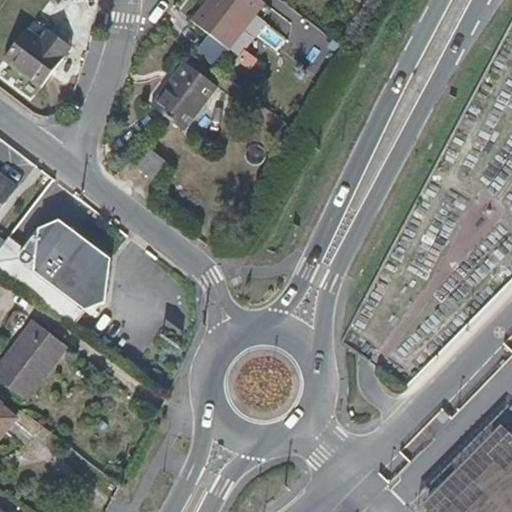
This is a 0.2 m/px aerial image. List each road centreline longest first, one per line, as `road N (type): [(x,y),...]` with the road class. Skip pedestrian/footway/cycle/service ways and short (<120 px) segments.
road 1 (primary): [(319,359),(330,280),(479,0)]
road 2 (primary): [(440,0),(307,269),(265,322)]
road 3 (residential): [(511,319),(355,471)]
road 4 (residential): [(214,289),(201,266),(60,162)]
road 5 (residential): [(60,162),(113,63),(120,0)]
